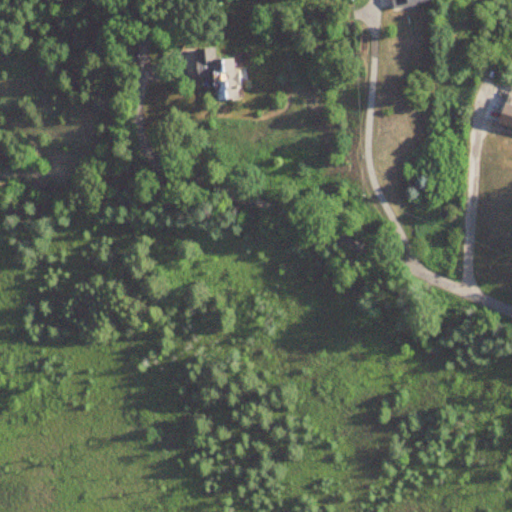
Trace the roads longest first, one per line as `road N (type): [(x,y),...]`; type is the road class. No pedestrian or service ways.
road 1 (residential): [(173,170),(511,314)]
road 2 (residential): [(136,0),(138,128),(151,158),(173,170)]
